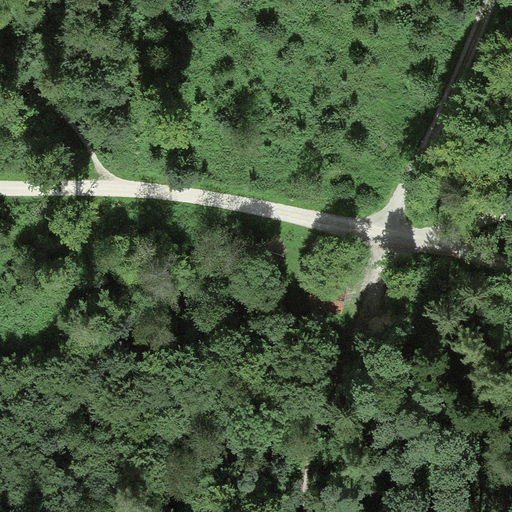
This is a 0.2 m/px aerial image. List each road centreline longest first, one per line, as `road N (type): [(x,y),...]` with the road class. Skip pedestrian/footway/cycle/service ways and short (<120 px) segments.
road 1 (track): [(0,69),(79,126),(116,185),(394,239)]
road 2 (track): [(394,239),(309,453),(306,511)]
road 3 (track): [(486,0),(394,239)]
road 4 (track): [(123,0),(146,117),(143,190)]
road 5 (track): [(0,186),(143,190)]
road 6 (track): [(394,239),(511,207)]
road 7 (track): [(394,239),(511,268)]
